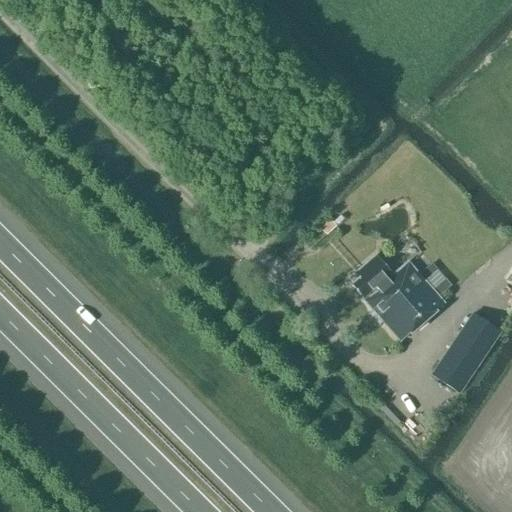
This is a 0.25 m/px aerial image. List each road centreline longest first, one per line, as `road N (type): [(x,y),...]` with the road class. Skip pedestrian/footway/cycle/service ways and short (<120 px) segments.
road 1 (unclassified): [(270,295),(0,22)]
road 2 (motorway): [(269,511),(0,243)]
road 3 (motorway): [(0,315),(196,511)]
